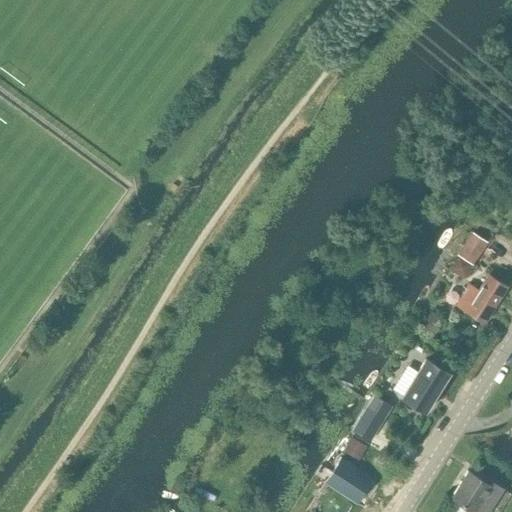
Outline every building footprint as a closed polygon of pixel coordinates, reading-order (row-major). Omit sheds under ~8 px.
[(473,265),(488,242),(472,232),(458,255),(473,265)] [(485,323),(508,286),(488,273),(477,289),(468,283),(455,304),(485,323)] [(459,316),(452,329),(470,338),(476,325),(459,316)] [(425,412),(450,373),(425,358),(401,397),(425,412)] [(374,395),(360,416),(379,428),(392,406),(374,395)] [(511,441),(508,438),(502,446),(511,452),(511,451),(511,441)] [(340,458),(325,481),(357,503),(372,479),(340,458)] [(488,483),(468,471),(451,497),(474,511),(488,511),(503,488),(490,481),(488,483)] [(204,490),(201,496),(212,501),(215,495),(204,490)]
